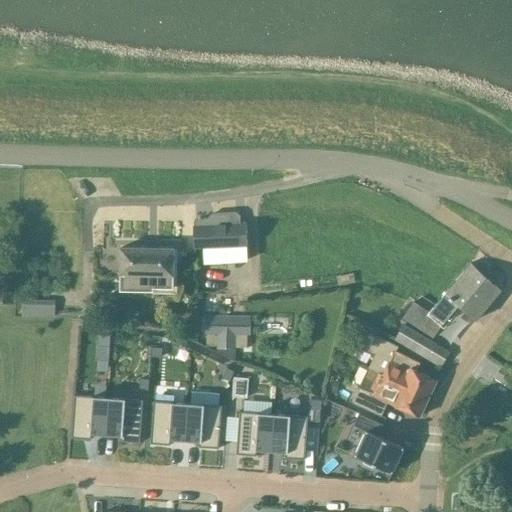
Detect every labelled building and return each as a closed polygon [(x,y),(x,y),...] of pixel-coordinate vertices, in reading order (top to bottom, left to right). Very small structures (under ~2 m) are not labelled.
[(209,225),(193,225),(194,251),(205,256),(206,262),(245,260),(245,245),(247,245),(247,223),(239,223),(239,214),(236,211),(211,212),(208,216),(209,225)] [(120,247),(120,273),(120,290),(153,291),(153,287),(173,287),(173,248),(120,247)] [(470,264),(435,304),(429,311),(444,321),(459,304),(476,319),(501,290),(470,264)] [(352,273),(337,276),(339,284),(354,281),(352,273)] [(414,301),(402,318),(433,338),(444,321),(429,311),(435,304),(421,295),(416,302),(414,301)] [(54,304),(22,304),(22,316),(54,317),(54,304)] [(251,333),(251,315),(207,315),(207,333),(219,333),(218,347),(236,347),(237,333),(251,333)] [(450,351),(403,324),(394,340),(441,367),(450,351)] [(429,395),(429,396),(436,381),(416,371),(420,363),(396,351),(398,347),(376,335),(368,351),(375,354),(369,368),(378,372),(429,395)] [(98,345),(97,360),(109,361),(110,346),(98,345)] [(151,347),(151,356),(161,357),(162,348),(151,347)] [(226,368),(222,378),(230,381),(234,371),(226,368)] [(429,395),(378,372),(370,388),(375,390),(374,393),(359,386),(352,402),(381,416),(384,409),(388,401),(419,416),(429,395)] [(234,377),(232,397),(247,398),(248,378),(234,377)] [(140,379),(139,390),(148,390),(149,379),(140,379)] [(336,394),(339,382),(331,380),(328,392),(336,394)] [(74,395),(71,438),(91,439),(91,435),(106,436),(109,397),(106,397),(94,396),(74,395)] [(109,397),(106,436),(120,437),(120,441),(140,443),(143,400),(109,397)] [(321,409),(321,401),(311,400),(310,409),(314,409),(313,421),(320,421),(320,409),(321,409)] [(153,401),(150,444),(170,445),(171,440),(185,441),(188,403),(153,401)] [(188,403),(185,441),(199,442),(199,447),(219,449),(222,406),(188,403)] [(239,411),(236,454),(256,456),(257,451),(271,452),(274,414),(239,411)] [(274,414),(271,452),(285,453),(285,458),(305,459),(308,416),(274,414)] [(359,414),(354,425),(366,431),(366,430),(378,436),(383,424),(359,414)] [(366,431),(355,455),(365,460),(363,463),(373,468),(374,464),(392,472),(403,447),(378,436),(366,430),(366,431)]
